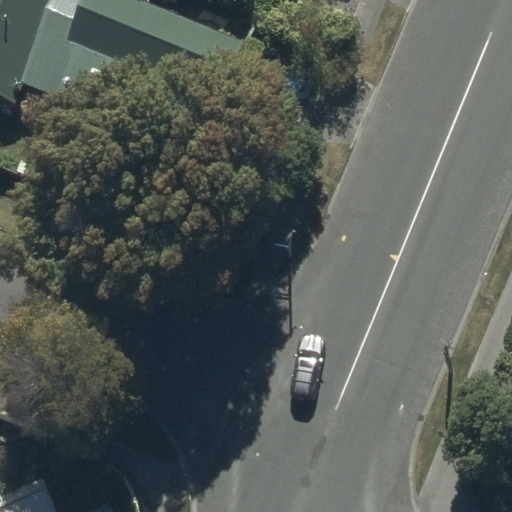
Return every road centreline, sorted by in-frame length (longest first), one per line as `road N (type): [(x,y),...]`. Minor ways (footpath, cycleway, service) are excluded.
road 1 (tertiary): [(330,424),(506,0)]
road 2 (residential): [(330,424),(0,292)]
